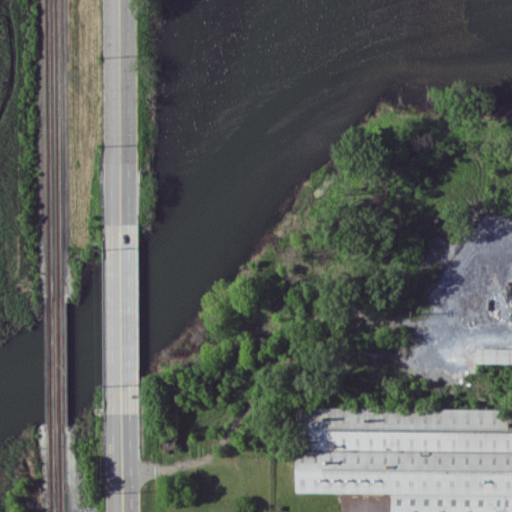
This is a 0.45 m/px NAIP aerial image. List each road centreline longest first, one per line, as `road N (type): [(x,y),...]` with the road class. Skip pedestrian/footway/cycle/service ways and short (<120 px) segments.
road 1 (secondary): [(113,0),(118,251)]
road 2 (secondary): [(118,251),(120,402)]
